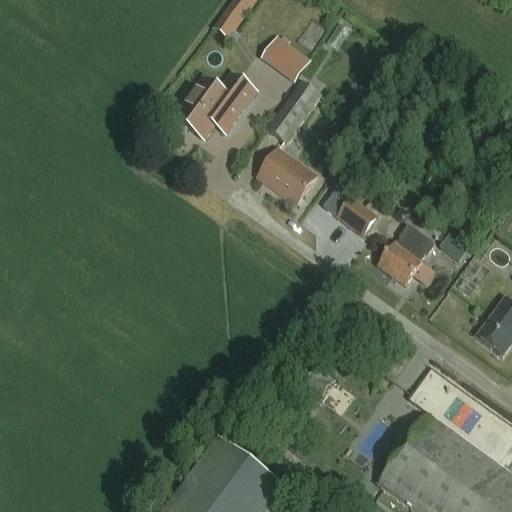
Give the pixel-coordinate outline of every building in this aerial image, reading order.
[(338,53),(351,34),(340,27),(328,46),(338,53)] [(311,64),(278,40),(261,64),(295,87),(311,64)] [(195,90),(185,103),(187,104),(173,123),(206,147),(216,133),(227,141),(259,97),(232,77),(220,93),(203,81),(196,91),(195,90)] [(287,146),(321,97),(301,84),(268,133),(287,146)] [(297,209),(318,178),(281,152),(260,183),(297,209)] [(353,203),(339,223),(365,241),(386,213),(373,204),(367,213),(353,203)] [(398,245),(381,270),(408,290),(426,265),(424,264),(427,260),(429,261),(438,248),(410,228),(401,241),(403,242),(400,247),(398,245)] [(447,239),(441,252),(463,262),(469,248),(447,239)] [(511,306),(507,303),(478,342),(504,361),(511,349),(511,306)] [(303,391),(329,407),(342,385),(316,369),(303,391)] [(427,374),(412,401),(432,412),(441,396),(447,399),(453,388),(427,374)] [(511,511),(511,473),(433,416),(379,489),(411,511),(511,511)] [(171,511),(273,511),(290,489),(225,440),(171,511)] [(502,459),(511,464),(511,447),(510,446),(502,459)]
